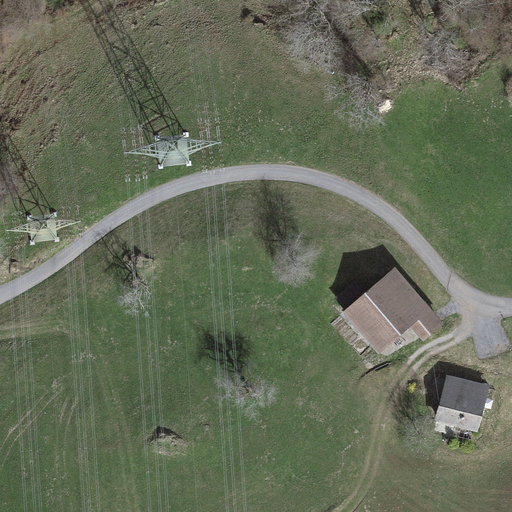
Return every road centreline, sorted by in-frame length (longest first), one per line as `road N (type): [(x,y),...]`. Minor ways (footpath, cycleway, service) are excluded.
road 1 (unclassified): [(0,296),(158,195),(231,173),(267,172),(342,185),(376,203),(482,305)]
road 2 (track): [(342,511),(363,485),(386,406),(421,356)]
